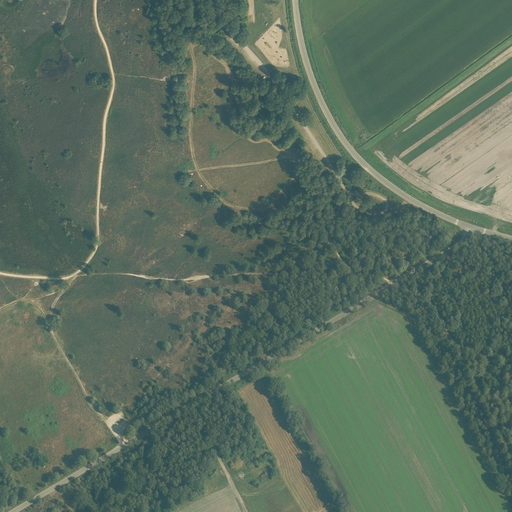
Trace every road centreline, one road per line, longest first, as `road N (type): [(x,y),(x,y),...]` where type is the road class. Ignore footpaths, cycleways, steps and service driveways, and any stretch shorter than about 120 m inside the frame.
road 1 (unclassified): [(18,511),(454,251),(473,228)]
road 2 (tertiary): [(473,228),(413,200),(348,144),(304,56),(294,0)]
road 3 (track): [(377,297),(446,346),(511,471)]
road 4 (track): [(340,182),(215,0)]
road 5 (unknown): [(511,437),(447,310),(408,290)]
road 6 (track): [(74,276),(56,303),(52,332),(104,417)]
